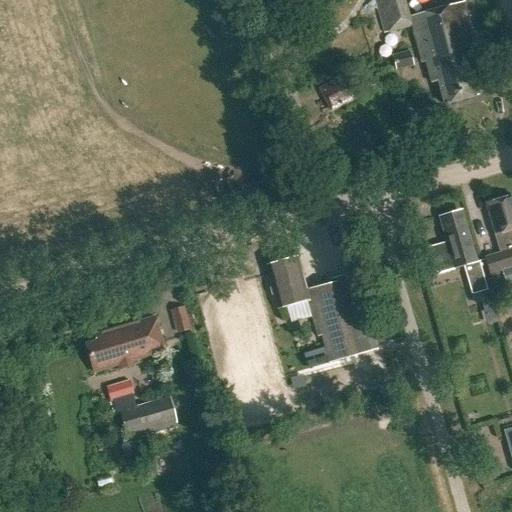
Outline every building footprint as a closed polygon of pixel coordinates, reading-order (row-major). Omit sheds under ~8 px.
[(378,0),(379,0),(373,2),(382,36),(410,28),(420,65),(424,64),(432,84),(437,83),(443,106),(477,97),(474,86),(478,85),(474,70),(482,68),(465,5),(410,20),(404,0),(378,0)] [(409,53),(390,59),(395,74),(414,68),(409,53)] [(330,113),(341,106),(331,85),(319,90),(330,113)] [(491,279),(493,287),(504,283),(505,284),(511,282),(511,236),(510,231),(511,230),(511,196),(485,204),(494,235),(500,254),(484,259),(490,279),(491,279)] [(459,212),(441,217),(447,238),(445,238),(446,243),(428,248),(436,275),(454,270),(463,268),(472,296),(487,291),(479,262),(476,263),(466,228),(463,228),(459,212)] [(321,337),(329,364),(377,351),(357,277),(305,291),(297,259),(266,267),(278,310),(301,304),(302,308),(309,306),(318,338),(321,337)] [(177,332),(191,328),(185,308),(171,312),(177,332)] [(86,345),(95,372),(165,352),(155,319),(96,336),(97,341),(86,345)] [(130,378),(106,385),(111,402),(116,401),(119,411),(126,437),(178,422),(171,397),(135,407),(131,396),(135,395),(130,378)] [(511,463),(511,423),(500,428),(511,463)]
